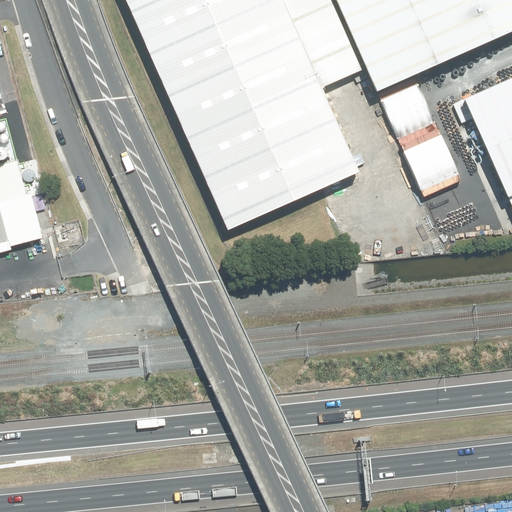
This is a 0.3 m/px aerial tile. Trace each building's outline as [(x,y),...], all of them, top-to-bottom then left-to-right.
[(126,0),(228,230),(359,172),(322,88),(342,80),(362,71),(330,0),(126,0)] [(511,0),(336,0),(378,91),(511,31),(511,0)] [(511,78),(456,104),(511,226),(511,78)] [(418,86),(381,103),(397,140),(434,124),(418,86)] [(0,245),(13,242),(0,193),(0,245)] [(398,511),(397,511),(477,511),(476,502),(398,511)]
